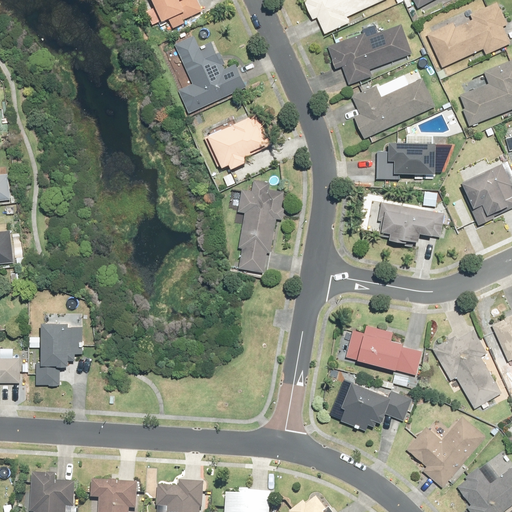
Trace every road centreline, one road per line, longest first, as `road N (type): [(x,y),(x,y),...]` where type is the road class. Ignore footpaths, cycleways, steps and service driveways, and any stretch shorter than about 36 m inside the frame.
road 1 (residential): [(319,272),(322,144),(256,0)]
road 2 (residential): [(0,429),(281,447)]
road 3 (residential): [(281,447),(319,272)]
road 4 (residential): [(281,447),(374,483),(408,511)]
